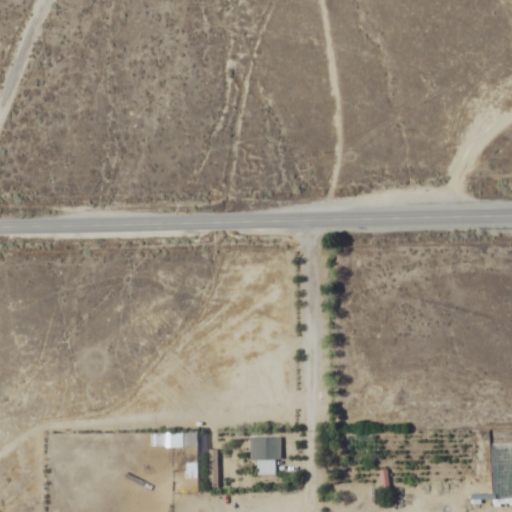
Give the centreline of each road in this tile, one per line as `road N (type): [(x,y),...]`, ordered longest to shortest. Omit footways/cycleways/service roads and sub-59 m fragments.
road 1 (tertiary): [(0,228),(511,215)]
road 2 (track): [(511,112),(461,155),(456,217)]
